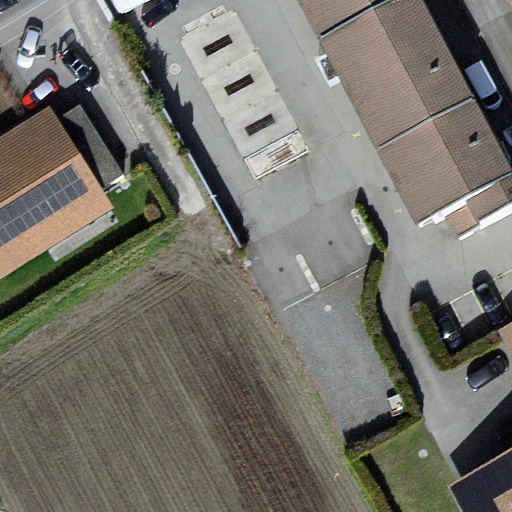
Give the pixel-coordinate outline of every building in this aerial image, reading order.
[(220,0),(174,24),(255,186),(305,162),(225,0),(220,0)] [(511,172),(419,0),(299,0),(426,244),(511,198),(511,172)] [(86,97),(67,107),(108,179),(126,168),(86,97)] [(50,117),(0,149),(0,295),(119,224),(50,117)] [(511,473),(456,501),(461,511),(511,511),(511,333),(497,340),(511,366),(511,473)]
